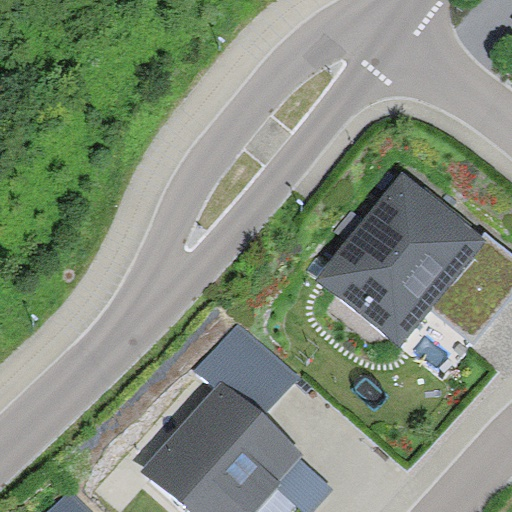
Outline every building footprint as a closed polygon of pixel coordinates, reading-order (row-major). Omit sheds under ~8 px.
[(438,308),(488,246),(404,180),(320,285),(404,351),(438,308)] [(511,265),(488,246),(438,308),(483,342),(511,305),(511,265)] [(245,325),(204,369),(235,398),(257,418),(298,374),(245,325)] [(235,398),(159,480),(194,511),(245,511),(249,508),(253,511),(260,511),(280,490),(272,483),(298,455),(257,418),(235,398)] [(89,511),(79,501),(67,511),(89,511)]
